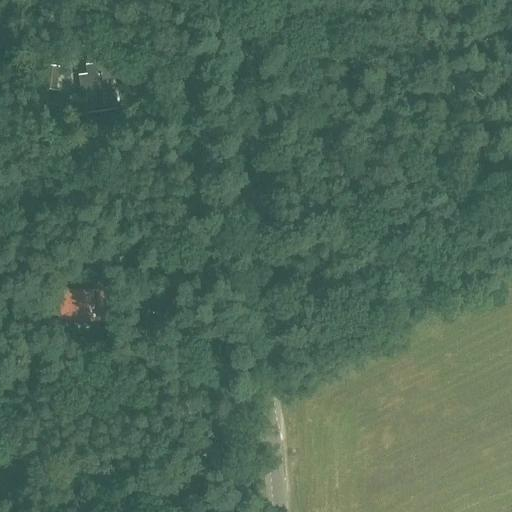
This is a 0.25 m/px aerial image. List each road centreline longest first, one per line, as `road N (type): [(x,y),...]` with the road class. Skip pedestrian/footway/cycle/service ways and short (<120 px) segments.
road 1 (unclassified): [(278,511),(235,0)]
road 2 (track): [(252,190),(0,190)]
